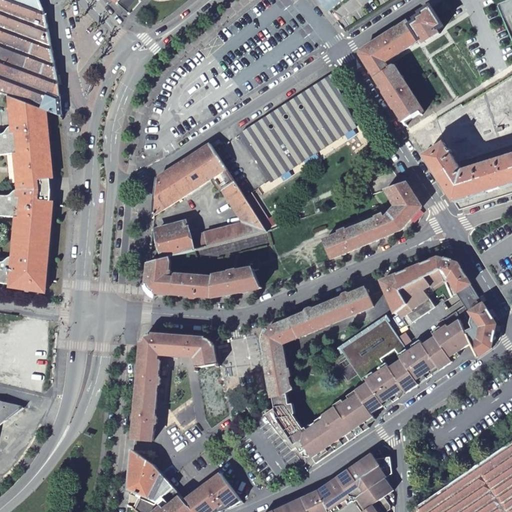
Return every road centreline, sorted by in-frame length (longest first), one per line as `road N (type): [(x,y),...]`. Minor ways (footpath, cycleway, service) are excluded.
road 1 (residential): [(128,181),(339,50)]
road 2 (residential): [(235,319),(452,225)]
road 3 (unclassified): [(128,181),(134,134),(164,66),(245,0)]
road 4 (residential): [(339,50),(452,225)]
road 5 (primary): [(97,112),(80,316)]
road 6 (residential): [(125,312),(100,511)]
road 7 (residential): [(248,511),(317,480),(396,427)]
road 8 (residential): [(396,427),(511,341)]
road 9 (primary): [(111,190),(114,121),(139,55)]
road 10 (unclassified): [(118,312),(128,181)]
road 11 (residential): [(53,0),(76,94),(97,112)]
road 12 (primary): [(103,313),(111,190)]
road 13 (primary): [(0,507),(41,467),(75,411)]
